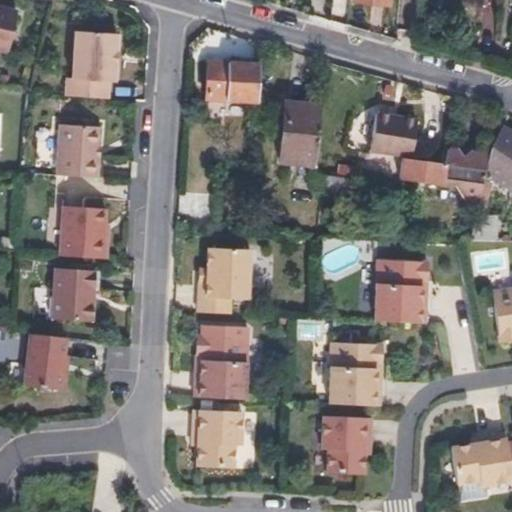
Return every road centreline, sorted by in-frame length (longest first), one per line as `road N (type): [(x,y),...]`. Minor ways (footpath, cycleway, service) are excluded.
road 1 (residential): [(135,435),(149,402),(172,0)]
road 2 (residential): [(179,0),(511,98)]
road 3 (residential): [(511,377),(450,385),(413,410),(404,433),(402,511)]
road 4 (residential): [(0,471),(6,457),(44,443),(114,444),(135,435)]
